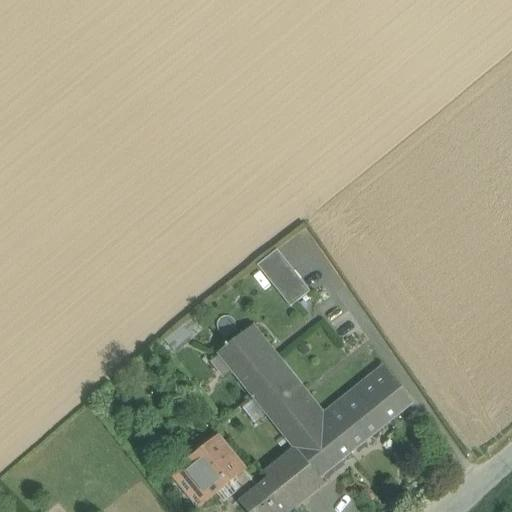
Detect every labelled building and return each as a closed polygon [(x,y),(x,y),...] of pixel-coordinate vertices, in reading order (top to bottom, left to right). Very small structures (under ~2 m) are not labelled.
[(310,293),(277,252),(257,267),(290,309),(310,293)] [(170,357),(190,341),(179,328),(160,344),(170,357)] [(305,394),(252,329),(219,355),(271,421),(305,394)] [(384,369),(323,418),(305,394),(271,421),(297,452),(265,477),(270,482),(291,509),(323,485),(318,479),(412,404),(384,369)] [(220,438),(177,473),(178,474),(179,473),(203,503),(202,504),(203,505),(229,485),(245,472),(246,471),(245,470),(220,440),(221,440),(220,438)] [(245,472),(229,485),(236,494),(253,481),(245,472)] [(253,481),(236,494),(244,503),(260,490),(253,481)] [(288,511),(291,509),(270,482),(260,490),(244,503),(242,504),(248,511),(288,511)]
